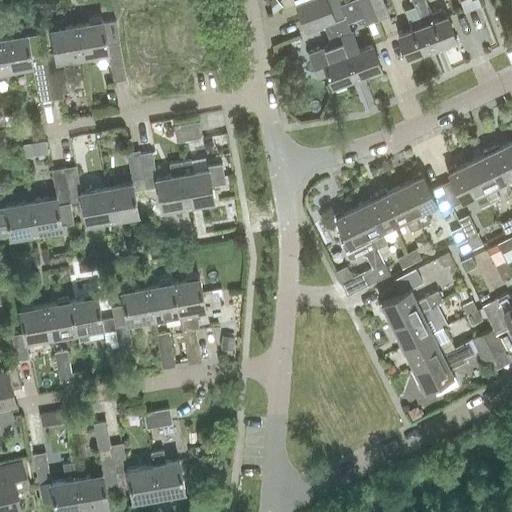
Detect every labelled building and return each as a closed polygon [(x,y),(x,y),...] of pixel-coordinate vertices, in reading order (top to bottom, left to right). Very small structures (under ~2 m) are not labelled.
[(300,18),(329,7),(326,0),(310,0),(296,5),(300,18)] [(347,23),(363,17),(356,0),(352,0),(340,5),(345,17),(347,23)] [(366,25),(376,21),(368,0),(356,0),(363,17),(366,25)] [(368,0),(376,21),(389,16),(383,0),(368,0)] [(413,5),(429,48),(443,44),(444,46),(456,42),(446,14),(445,14),(443,7),(430,12),(426,0),(411,0),(413,5)] [(329,7),(355,76),(367,72),(368,75),(382,70),(372,42),(359,47),(353,30),(350,30),(347,23),(345,17),(340,5),(340,3),(329,7)] [(416,53),(429,48),(413,5),(403,9),(410,28),(398,32),(408,60),(417,57),(416,53)] [(342,81),(355,76),(329,7),(300,18),(305,33),(323,26),(329,44),(307,52),(317,79),(328,74),(333,88),(343,84),(342,81)] [(179,25),(176,9),(152,13),(159,53),(194,47),(190,23),(179,25)] [(132,33),(117,35),(121,60),(159,53),(152,13),(129,17),(132,33)] [(76,26),(81,58),(107,53),(108,58),(109,58),(113,81),(125,79),(121,60),(117,35),(117,28),(115,19),(102,21),(100,21),(100,18),(88,20),(89,24),(76,26)] [(57,62),(81,58),(76,26),(65,28),(64,24),(51,26),(52,30),(49,31),(53,54),(43,56),(48,90),(50,99),(63,97),(57,62)] [(0,39),(7,71),(31,67),(37,101),(50,99),(48,90),(43,56),(39,32),(25,34),(25,31),(12,33),(13,37),(0,39)] [(174,87),(165,89),(167,101),(176,99),(174,87)] [(165,89),(157,90),(159,102),(167,101),(165,89)] [(176,141),(202,136),(199,121),(173,125),(176,141)] [(511,139),(499,146),(498,143),(491,146),(506,179),(511,176),(511,139)] [(47,154),(45,140),(21,145),(24,158),(47,154)] [(494,185),(506,179),(491,146),(482,150),(483,153),(470,159),(490,201),(500,197),(494,185)] [(142,177),(138,155),(137,149),(125,151),(131,183),(106,188),(111,221),(124,218),(125,221),(136,218),(136,216),(138,216),(134,192),(146,189),(144,177),(142,177)] [(156,179),(151,153),(138,155),(142,177),(144,177),(146,189),(157,187),(161,211),(164,211),(164,214),(176,212),(175,209),(187,207),(182,174),(156,179)] [(480,206),(490,201),(470,159),(456,166),(455,164),(447,167),(452,178),(441,183),(452,205),(462,199),(474,194),(480,206)] [(182,174),(187,207),(201,204),(201,207),(213,205),(212,202),(214,202),(211,186),(225,183),(221,164),(206,166),(207,169),(193,172),(190,160),(179,162),(182,174)] [(111,221),(106,188),(80,193),(75,166),(63,169),(69,203),(81,201),(86,225),(87,225),(88,227),(99,225),(99,223),(111,221)] [(59,230),(62,229),(61,225),(73,223),(69,203),(63,169),(51,171),(56,197),(30,201),(36,234),(48,232),(49,234),(60,232),(59,230)] [(452,205),(441,183),(430,189),(422,170),(413,174),(414,178),(401,184),(421,225),(431,221),(425,209),(435,204),(439,212),(452,205)] [(36,234),(30,201),(5,206),(2,184),(0,184),(0,235),(9,234),(10,239),(12,238),(12,241),(23,239),(23,236),(36,234)] [(411,230),(421,225),(401,184),(387,191),(385,188),(378,192),(394,224),(405,218),(411,230)] [(382,229),(394,224),(378,192),(370,195),(372,199),(357,206),(376,247),(388,241),(382,229)] [(389,274),(376,247),(357,206),(345,212),(343,209),(334,213),(347,240),(341,242),(348,256),(353,258),(362,253),(366,255),(372,267),(362,272),(368,285),(389,274)] [(450,235),(446,223),(429,229),(434,240),(450,235)] [(468,238),(473,248),(482,244),(477,234),(468,238)] [(511,236),(498,243),(502,252),(511,247),(511,236)] [(461,254),(473,248),(468,238),(455,244),(461,254)] [(408,252),(412,262),(421,258),(416,248),(408,252)] [(442,266),(453,261),(448,251),(438,256),(442,266)] [(401,267),(412,262),(408,252),(396,258),(401,267)] [(459,261),(464,271),(475,266),(470,256),(459,261)] [(393,324),(434,303),(436,302),(442,299),(437,290),(429,294),(417,300),(411,288),(422,282),(415,268),(393,279),(400,293),(379,304),(383,312),(386,310),(393,324)] [(185,280),(173,282),(178,314),(179,314),(188,363),(201,361),(195,328),(199,327),(196,311),(204,310),(198,277),(196,278),(196,274),(184,276),(185,280)] [(147,286),(152,319),(153,324),(165,322),(164,317),(178,314),(173,282),(170,282),(169,279),(157,281),(158,284),(147,286)] [(128,324),(152,319),(147,286),(134,289),(133,283),(122,285),(123,291),(120,291),(122,303),(111,306),(113,317),(115,331),(119,349),(132,346),(128,324)] [(511,295),(509,297),(507,293),(482,305),(493,328),(495,331),(509,324),(511,329),(511,295)] [(101,319),(97,295),(70,300),(76,333),(78,342),(89,340),(87,331),(102,328),(103,333),(115,331),(113,317),(101,319)] [(57,303),(45,305),(51,337),(76,333),(70,300),(68,301),(67,297),(56,299),(57,303)] [(467,314),(476,310),(472,300),(461,304),(467,314)] [(400,346),(432,331),(427,319),(441,312),(436,302),(434,303),(393,324),(400,338),(397,339),(400,346)] [(51,337),(45,305),(32,307),(32,304),(19,306),(20,309),(18,310),(23,334),(11,336),(15,360),(27,358),(24,342),(51,337)] [(476,310),(467,314),(471,324),(481,319),(476,310)] [(495,331),(493,328),(471,339),(481,360),(489,357),(504,350),(495,331)] [(162,368),(175,365),(169,331),(155,334),(162,368)] [(407,354),(413,366),(455,346),(450,337),(438,342),(432,331),(400,346),(405,355),(407,354)] [(468,339),(455,346),(413,366),(410,368),(421,390),(454,375),(450,367),(464,360),(463,357),(474,351),(468,339)] [(72,378),(67,349),(54,352),(59,381),(72,378)] [(7,370),(13,387),(22,385),(17,363),(6,366),(7,370)] [(0,409),(17,406),(13,387),(7,370),(0,371),(0,409)] [(146,428),(172,423),(169,407),(143,412),(146,428)] [(116,479),(110,445),(105,421),(93,423),(102,473),(76,477),(82,510),(94,508),(95,511),(106,509),(105,506),(108,506),(103,482),(116,479)] [(158,496),(152,464),(126,468),(122,443),(110,445),(116,479),(128,477),(132,501),(134,501),(134,504),(146,502),(146,499),(158,496)] [(152,464),(158,496),(171,494),(171,497),(182,495),(182,492),(184,492),(179,459),(165,461),(163,449),(150,451),(152,464)] [(70,511),(82,510),(76,477),(73,461),(62,463),(65,479),(49,482),(44,452),(32,454),(41,503),(52,501),(54,511),(70,511)] [(26,486),(21,464),(0,469),(0,511),(4,511),(20,508),(15,489),(26,486)]
